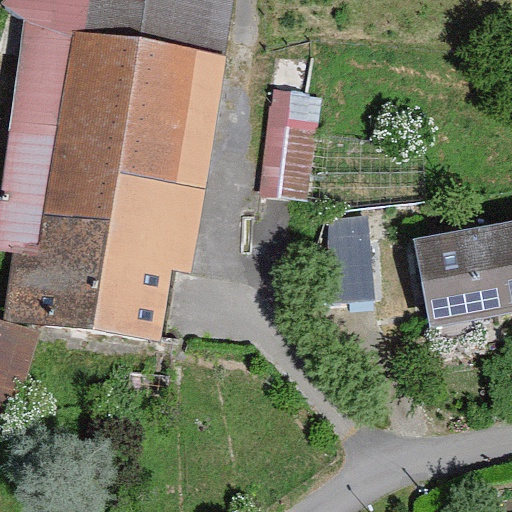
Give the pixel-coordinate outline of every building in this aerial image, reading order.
[(229,0),(13,0),(1,10),(26,33),(0,198),(0,263),(15,264),(6,328),(164,350),(173,278),(193,281),(229,0)] [(319,138),(270,133),(262,205),(311,211),(319,138)] [(369,211),(324,219),(337,301),(383,293),(369,211)] [(511,228),(419,242),(432,332),(511,320),(511,228)] [(40,342),(0,329),(0,436),(11,439),(40,342)]
